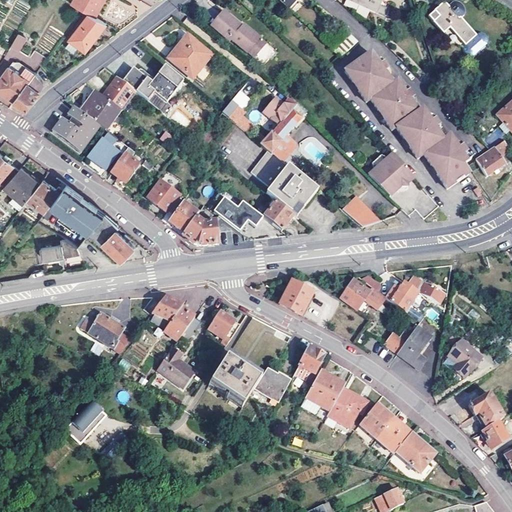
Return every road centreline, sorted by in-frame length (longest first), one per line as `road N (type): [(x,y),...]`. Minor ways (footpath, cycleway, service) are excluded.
road 1 (residential): [(511,505),(457,439),(367,365),(237,293),(229,264)]
road 2 (secondary): [(511,212),(454,236),(229,264)]
road 3 (residential): [(173,272),(158,235),(10,131)]
road 4 (residential): [(10,131),(178,0)]
road 5 (secondary): [(173,272),(0,299)]
